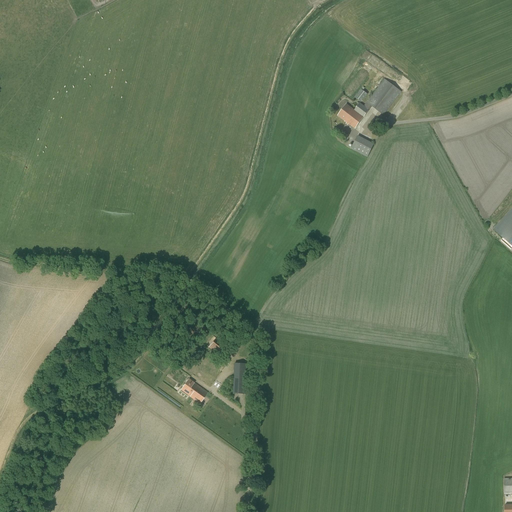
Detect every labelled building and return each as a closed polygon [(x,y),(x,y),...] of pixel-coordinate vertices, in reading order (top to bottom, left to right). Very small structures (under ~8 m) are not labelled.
[(338,116),(355,129),(369,110),(372,107),(384,115),(401,92),(384,79),(363,106),(360,103),(354,110),(346,104),(338,116)] [(367,94),(361,89),(355,97),(361,102),(367,94)] [(374,144),(358,136),(351,149),(367,157),(374,144)] [(511,207),(493,229),(503,238),(500,241),(511,251),(511,207)] [(237,332),(227,343),(232,347),(242,336),(237,332)] [(217,337),(208,347),(221,358),(230,348),(217,337)] [(234,363),(233,394),(249,395),(250,364),(234,363)] [(181,390),(200,404),(208,393),(189,379),(181,390)]
